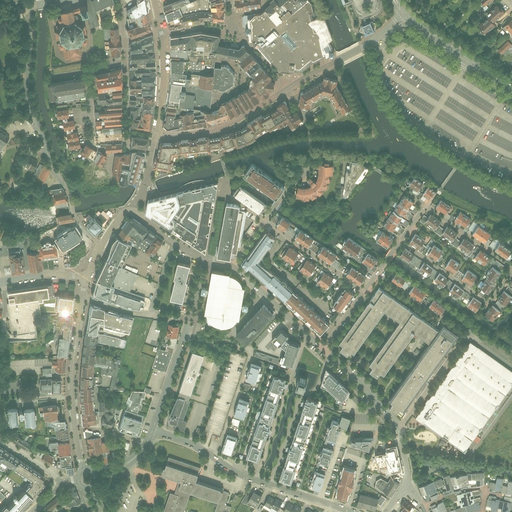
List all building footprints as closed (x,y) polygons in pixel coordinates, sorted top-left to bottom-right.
[(83,0),(88,15),(86,15),(90,27),(98,24),(95,13),(114,5),(112,0),(83,0)] [(148,10),(146,0),(137,0),(135,1),(133,3),(135,5),(128,10),(125,12),(128,18),(148,10)] [(188,0),(181,0),(163,8),(165,12),(181,6),(184,15),(192,13),(189,2),(188,0)] [(194,0),(189,2),(192,13),(199,11),(215,11),(214,4),(212,4),(211,0),(194,0)] [(234,0),(236,8),(238,8),(238,10),(246,9),(246,7),(261,5),(259,0),(234,0)] [(325,59),(329,57),(330,57),(331,57),(332,57),(333,56),(333,55),(333,54),(333,53),(332,52),(329,42),(332,39),(325,19),(316,18),(312,19),(311,13),(315,13),(313,4),(308,0),(276,0),(261,13),(256,14),(245,15),(246,28),(247,28),(247,29),(247,30),(247,31),(248,32),(250,32),(250,41),(253,40),(256,44),(255,45),(270,62),(274,62),(282,72),(295,72),(311,60),(313,62),(324,56),(325,59)] [(347,0),(351,10),(354,14),(357,17),(361,19),(364,19),(367,19),(370,19),(374,17),(376,16),(378,13),(380,10),(382,8),(382,3),(381,0),(347,0)] [(490,22),(503,9),(496,1),(483,13),(486,17),(476,26),(484,34),(494,25),(490,22)] [(215,11),(214,21),(224,22),(224,12),(224,3),(214,4),(215,11)] [(181,6),(165,12),(166,20),(181,16),(184,15),(181,6)] [(59,25),(57,24),(56,27),(57,27),(55,31),(54,31),(55,32),(57,42),(56,42),(57,43),(59,44),(58,45),(59,48),(61,49),(63,49),(65,59),(71,58),(71,60),(81,58),(80,54),(81,53),(79,47),(80,47),(81,47),(81,46),(82,44),(83,45),(86,44),(87,42),(86,40),(85,39),(86,37),(87,37),(87,36),(85,26),(85,25),(84,25),(81,23),(82,22),(79,20),(79,21),(76,19),(77,17),(77,15),(75,14),(74,14),(74,15),(73,15),(73,12),(80,10),(79,7),(72,9),(60,12),(61,17),(59,17),(58,19),(58,21),(60,22),(59,25)] [(150,20),(148,10),(128,18),(129,29),(150,20)] [(195,23),(201,21),(199,11),(192,13),(195,23)] [(201,21),(214,21),(215,11),(199,11),(201,21)] [(184,25),(195,23),(192,13),(184,15),(181,16),(184,25)] [(184,25),(181,16),(166,20),(168,29),(169,30),(184,25)] [(511,25),(511,18),(511,17),(502,25),(507,30),(511,25)] [(152,28),(150,20),(129,29),(127,29),(131,37),(152,28)] [(371,21),(362,25),(362,26),(361,26),(361,28),(360,29),(360,30),(359,30),(360,32),(361,32),(362,32),(363,33),(364,33),(365,33),(365,34),(375,30),(374,29),(375,29),(375,28),(376,28),(375,27),(376,26),(376,25),(377,25),(376,23),(375,24),(375,23),(374,23),(373,22),(372,21),(371,22),(371,21)] [(111,56),(120,55),(119,51),(121,50),(121,43),(119,44),(118,29),(104,30),(105,50),(111,50),(111,56)] [(216,46),(218,37),(200,33),(169,38),(170,48),(187,49),(201,50),(201,62),(214,64),(215,56),(216,46)] [(152,36),(130,44),(130,54),(143,52),(142,47),(153,44),(152,36)] [(511,45),(508,42),(500,50),(503,53),(511,45)] [(227,58),(228,48),(221,47),(216,46),(215,56),(219,57),(227,58)] [(239,64),(249,56),(241,47),(238,50),(228,48),(227,58),(235,59),(239,64)] [(201,50),(187,49),(187,56),(186,61),(201,62),(201,50)] [(155,61),(154,51),(143,52),(130,54),(130,64),(155,61)] [(245,72),(256,64),(249,56),(239,64),(245,72)] [(186,61),(170,60),(170,71),(213,76),(213,69),(214,64),(201,62),(186,61)] [(155,68),(155,61),(130,64),(130,70),(136,70),(144,69),(144,68),(155,68)] [(55,73),(82,69),(81,64),(54,68),(55,73)] [(252,80),(262,71),(256,64),(245,72),(252,80)] [(217,69),(213,69),(213,76),(211,89),(216,89),(218,89),(218,91),(222,91),(232,86),(233,76),(226,68),(221,67),(220,69),(217,69)] [(121,77),(121,68),(94,74),(95,80),(96,80),(121,77)] [(155,76),(155,68),(144,68),(144,69),(136,70),(136,76),(141,76),(155,76)] [(170,71),(169,83),(211,89),(213,76),(170,71)] [(262,71),(252,80),(250,88),(258,101),(269,95),(269,91),(272,91),(273,82),(270,82),(270,79),(262,71)] [(154,88),(155,76),(141,76),(141,79),(141,87),(154,88)] [(121,88),(121,77),(96,80),(97,91),(121,88)] [(299,94),(297,104),(308,108),(309,102),(320,96),(328,97),(335,109),(337,108),(341,114),(351,109),(347,102),(345,102),(335,85),(336,80),(323,77),(322,81),(299,94)] [(46,84),(48,99),(56,98),(56,100),(85,96),(83,79),(46,84)] [(130,94),(141,94),(141,87),(141,79),(130,79),(130,83),(129,83),(129,90),(130,90),(130,94)] [(209,110),(211,89),(169,83),(166,104),(174,105),(194,108),(209,110)] [(153,96),(154,88),(141,87),(141,94),(141,95),(153,96)] [(249,107),(258,101),(250,88),(242,94),(249,107)] [(121,103),(121,97),(110,98),(105,98),(105,94),(94,94),(94,97),(96,97),(97,104),(106,104),(121,103)] [(244,109),(249,107),(242,94),(235,98),(241,111),(244,109)] [(235,114),(241,111),(235,98),(228,101),(235,114)] [(221,120),(235,114),(228,101),(219,105),(221,110),(218,111),(221,120)] [(293,114),(285,101),(276,105),(278,108),(261,118),(260,116),(247,123),(248,125),(239,130),(219,137),(220,150),(224,152),(236,148),(248,144),(256,139),(254,137),(268,129),(269,131),(277,126),(278,129),(287,123),(290,128),(302,121),(297,112),(293,114)] [(121,111),(121,103),(106,104),(107,109),(104,109),(104,112),(109,112),(110,112),(121,111)] [(174,105),(166,104),(165,114),(173,115),(174,105)] [(182,128),(196,125),(194,108),(174,105),(173,115),(172,118),(180,117),(182,126),(182,128)] [(137,127),(139,106),(130,106),(130,119),(131,127),(137,127)] [(152,119),(153,108),(139,106),(137,127),(150,129),(152,119)] [(204,125),(216,122),(212,113),(209,110),(194,108),(196,125),(203,124),(204,125)] [(66,109),(55,110),(57,119),(61,118),(63,130),(65,129),(66,134),(65,134),(66,141),(77,139),(76,132),(72,132),(71,129),(73,128),(72,121),(66,122),(66,118),(68,118),(66,109)] [(219,121),(221,120),(218,111),(215,112),(212,113),(216,122),(219,121)] [(173,115),(165,114),(164,121),(161,121),(161,125),(166,129),(182,126),(180,117),(172,118),(173,115)] [(0,149),(1,150),(10,137),(0,130),(0,149)] [(121,144),(123,144),(123,132),(103,134),(98,134),(100,144),(121,144)] [(146,139),(130,137),(129,145),(144,148),(146,139)] [(207,138),(208,151),(220,150),(219,137),(207,138)] [(153,156),(151,167),(169,171),(179,168),(181,164),(186,163),(193,161),(202,158),(208,156),(208,151),(207,138),(195,139),(196,141),(188,141),(187,140),(176,140),(176,142),(159,142),(156,156),(153,156)] [(77,139),(66,141),(68,149),(71,148),(86,157),(91,148),(84,144),(82,148),(79,146),(77,139)] [(121,152),(121,144),(100,144),(100,147),(106,147),(106,152),(107,153),(121,152)] [(91,148),(86,157),(101,166),(107,156),(98,150),(97,152),(91,148)] [(130,155),(115,156),(111,175),(117,176),(116,182),(119,182),(119,185),(126,186),(126,181),(135,183),(139,171),(140,166),(144,152),(130,152),(130,155)] [(27,156),(22,168),(32,173),(38,161),(27,156)] [(297,185),(295,196),(303,197),(305,199),(310,198),(310,196),(312,197),(317,194),(317,192),(321,193),(324,190),(322,188),(324,186),(326,187),(327,180),(330,180),(330,172),(333,172),(333,163),(320,162),(319,171),(318,176),(315,179),(310,175),(307,177),(312,183),(309,185),(305,185),(300,185),(297,185)] [(346,196),(349,193),(368,169),(360,163),(351,162),(350,167),(348,167),(344,193),(345,195),(346,196)] [(251,163),(242,175),(255,184),(263,190),(267,193),(274,198),(282,186),(270,178),(251,163)] [(44,183),(49,171),(43,168),(44,166),(40,164),(35,175),(39,177),(37,180),(44,183)] [(94,184),(94,183),(99,182),(97,172),(90,173),(90,172),(86,173),(86,174),(80,175),(82,185),(88,184),(88,185),(94,184)] [(414,176),(409,184),(408,186),(407,186),(405,188),(417,197),(421,191),(419,189),(423,182),(414,176)] [(147,200),(145,213),(206,253),(217,183),(147,200)] [(428,186),(422,194),(429,199),(435,191),(428,186)] [(53,193),(55,207),(67,205),(65,192),(62,187),(46,189),(47,194),(53,193)] [(241,188),(235,196),(259,213),(265,206),(241,188)] [(405,195),(396,208),(405,215),(415,202),(405,195)] [(441,199),(435,207),(446,215),(451,207),(441,199)] [(226,204),(217,256),(230,259),(231,254),(236,255),(244,212),(238,211),(239,206),(226,204)] [(393,211),(384,224),(393,231),(403,218),(393,211)] [(461,212),(455,220),(466,228),(471,220),(461,212)] [(54,216),(56,224),(73,222),(72,216),(70,217),(70,214),(54,216)] [(430,214),(425,222),(435,229),(440,221),(430,214)] [(94,218),(85,226),(93,235),(107,222),(102,216),(97,221),(94,218)] [(280,220),(277,225),(286,231),(292,223),(283,217),(280,220)] [(129,220),(121,231),(141,242),(147,232),(139,227),(129,220)] [(75,225),(54,238),(61,250),(68,246),(82,237),(75,225)] [(480,226),(474,235),(485,243),(491,234),(480,226)] [(448,227),(443,235),(453,241),(458,234),(448,227)] [(242,261),(266,281),(273,273),(259,259),(277,237),(268,230),(242,261)] [(118,237),(132,245),(137,248),(141,242),(121,231),(118,237)] [(301,231),(296,238),(309,246),(314,239),(301,231)] [(381,231),(375,240),(386,247),(392,238),(381,231)] [(141,242),(137,248),(146,252),(155,237),(147,232),(141,242)] [(415,233),(409,242),(419,248),(425,239),(415,233)] [(121,264),(132,245),(118,237),(105,256),(121,264)] [(155,237),(146,252),(155,258),(164,243),(155,237)] [(349,238),(342,247),(355,256),(361,247),(349,238)] [(465,240),(460,247),(469,254),(474,246),(465,240)] [(511,248),(502,242),(496,250),(507,258),(511,249),(511,248)] [(39,251),(27,253),(29,269),(42,267),(41,258),(58,255),(57,248),(54,244),(38,246),(39,251)] [(433,244),(427,253),(436,260),(442,251),(433,244)] [(324,246),(318,253),(331,262),(336,255),(324,246)] [(288,247),(281,257),(290,263),(297,254),(288,247)] [(405,248),(400,256),(410,262),(414,255),(405,248)] [(480,251),(475,258),(484,265),(489,257),(480,251)] [(21,253),(9,255),(12,273),(24,271),(21,253)] [(369,254),(363,262),(372,268),(378,260),(369,254)] [(121,264),(105,256),(97,278),(106,281),(122,288),(130,291),(137,273),(121,264)] [(452,258),(446,267),(455,273),(461,264),(452,258)] [(306,260),(299,270),(308,276),(315,267),(306,260)] [(191,265),(179,262),(175,278),(177,279),(172,298),(184,301),(189,281),(187,280),(191,265)] [(424,262),(419,269),(429,276),(434,268),(424,262)] [(490,267),(484,276),(486,277),(479,288),(488,294),(495,285),(493,283),(500,273),(490,267)] [(352,269),(347,277),(359,285),(364,278),(352,269)] [(467,269),(461,278),(470,285),(476,276),(467,269)] [(322,270),(314,280),(316,281),(324,272),(322,270)] [(229,273),(211,271),(208,288),(207,294),(204,314),(206,314),(207,316),(207,318),(208,320),(210,322),(209,323),(210,324),(211,326),(211,327),(216,325),(219,327),(226,327),(229,326),(233,325),(235,323),(237,320),(239,320),(241,309),(242,304),(245,288),(243,288),(242,285),(240,282),(238,279),(235,277),(232,276),(229,275),(229,273)] [(323,272),(316,282),(326,289),(333,279),(323,272)] [(266,281),(286,300),(294,291),(273,273),(266,281)] [(397,273),(392,280),(401,286),(406,279),(397,273)] [(439,273),(434,280),(444,286),(449,279),(439,273)] [(106,281),(97,278),(92,295),(128,307),(142,309),(145,298),(130,291),(122,288),(106,281)] [(454,284),(449,291),(459,298),(464,291),(454,284)] [(9,302),(7,302),(12,337),(12,339),(37,338),(34,312),(40,311),(39,301),(42,301),(42,297),(53,296),(52,285),(7,291),(9,302)] [(416,287),(411,294),(420,301),(426,293),(416,287)] [(353,294),(345,288),(333,304),(341,310),(353,294)] [(379,289),(340,344),(343,346),(341,350),(348,355),(351,351),(355,354),(385,312),(400,323),(369,365),(374,368),(371,372),(378,377),(381,373),(385,375),(415,334),(430,345),(391,399),(395,402),(391,407),(398,412),(401,407),(405,410),(458,336),(444,326),(440,332),(379,289)] [(511,296),(503,290),(497,300),(506,306),(511,296)] [(294,291),(286,300),(321,333),(329,325),(294,291)] [(56,313),(71,311),(73,295),(56,293),(56,296),(53,296),(42,297),(42,301),(39,301),(40,311),(55,311),(56,313)] [(473,297),(468,304),(477,310),(482,303),(473,297)] [(435,300),(430,306),(438,313),(441,315),(446,308),(435,300)] [(262,301),(234,332),(243,340),(272,309),(262,301)] [(491,304),(484,314),(493,320),(500,311),(491,304)] [(105,309),(90,305),(88,314),(103,317),(105,309)] [(129,333),(133,316),(105,309),(103,317),(101,326),(129,333)] [(69,327),(71,327),(72,316),(59,314),(58,326),(59,326),(69,327)] [(103,317),(88,314),(84,332),(99,335),(101,326),(103,317)] [(179,327),(168,325),(166,336),(171,337),(177,338),(179,327)] [(57,356),(66,357),(69,327),(59,326),(58,337),(56,356),(57,356)] [(284,349),(280,362),(291,366),(298,345),(288,342),(284,338),(286,336),(280,330),(270,341),(277,347),(279,345),(284,349)] [(84,332),(83,341),(95,343),(125,348),(126,340),(111,337),(99,335),(84,332)] [(158,349),(152,367),(166,372),(177,338),(171,337),(166,351),(158,349)] [(511,369),(471,340),(415,417),(424,423),(446,439),(463,452),(511,384),(511,369)] [(83,341),(82,352),(94,353),(95,343),(83,341)] [(191,351),(169,421),(176,423),(174,428),(183,430),(186,421),(183,420),(203,355),(191,351)] [(273,361),(274,356),(256,351),(254,357),(273,361)] [(82,352),(81,364),(93,365),(94,353),(82,352)] [(206,354),(185,419),(189,421),(187,430),(196,433),(198,428),(211,432),(221,435),(247,357),(241,355),(231,352),(228,361),(206,354)] [(118,377),(121,360),(94,353),(93,365),(107,365),(105,374),(113,376),(118,377)] [(56,372),(65,373),(66,357),(57,356),(57,361),(53,361),(52,367),(56,368),(56,372)] [(93,365),(81,364),(80,375),(92,375),(93,365)] [(250,364),(245,379),(256,383),(261,367),(250,364)] [(52,376),(51,368),(42,368),(43,376),(52,376)] [(349,391),(326,371),(322,386),(327,388),(336,398),(336,401),(345,404),(349,391)] [(272,373),(244,455),(258,459),(285,378),(272,373)] [(80,375),(80,385),(92,384),(92,375),(80,375)] [(118,377),(113,376),(110,388),(116,390),(119,377),(118,377)] [(306,378),(299,376),(297,384),(304,386),(306,378)] [(41,391),(60,391),(60,379),(41,379),(41,391)] [(80,385),(80,399),(93,397),(94,397),(94,384),(92,384),(80,385)] [(124,408),(118,429),(136,435),(143,415),(137,413),(139,409),(140,410),(142,404),(140,403),(142,398),(144,399),(146,391),(132,390),(126,409),(124,408)] [(93,397),(80,399),(81,412),(93,412),(93,397)] [(288,452),(279,478),(293,483),(320,401),(307,397),(305,402),(304,401),(302,406),(304,406),(290,447),(289,447),(287,451),(288,452)] [(238,399),(234,414),(241,417),(244,418),(249,402),(238,399)] [(57,417),(56,404),(38,405),(39,412),(43,411),(43,418),(57,417)] [(25,426),(35,425),(35,417),(36,417),(36,413),(35,413),(35,410),(24,410),(24,412),(17,413),(17,410),(8,410),(9,424),(18,424),(18,419),(25,418),(25,426)] [(81,412),(82,426),(96,425),(95,411),(93,412),(81,412)] [(113,416),(106,413),(105,417),(104,417),(102,424),(113,428),(116,421),(112,419),(113,416)] [(330,426),(328,432),(329,432),(327,438),(336,441),(340,430),(339,429),(340,427),(346,429),(350,419),(342,416),(340,423),(333,421),(331,426),(330,426)] [(233,418),(231,424),(238,427),(240,421),(233,418)] [(55,428),(56,437),(68,436),(67,426),(65,426),(65,419),(47,421),(48,425),(54,424),(54,428),(55,428)] [(101,441),(100,434),(85,431),(89,455),(99,454),(101,463),(112,461),(111,452),(118,451),(116,439),(101,441)] [(12,440),(28,450),(32,445),(16,434),(12,440)] [(227,435),(222,450),(233,453),(237,438),(231,436),(227,435)] [(374,438),(354,438),(354,440),(351,439),(350,443),(355,446),(355,444),(369,450),(374,438)] [(65,466),(72,465),(69,441),(58,443),(58,441),(49,442),(50,450),(58,449),(60,466),(65,466)] [(121,448),(127,450),(129,443),(123,441),(121,448)] [(401,469),(396,446),(386,448),(387,453),(377,455),(379,467),(388,465),(388,469),(391,469),(392,471),(401,469)] [(320,458),(318,462),(327,466),(333,451),(323,448),(322,452),(320,453),(320,454),(319,455),(320,458)] [(6,463),(12,467),(17,461),(0,449),(0,468),(1,469),(6,463)] [(46,453),(42,459),(50,465),(54,459),(46,453)] [(199,468),(168,458),(163,474),(180,480),(176,494),(170,492),(164,511),(182,511),(188,493),(216,502),(213,510),(220,511),(225,511),(228,505),(223,503),(227,490),(195,480),(199,468)] [(17,461),(12,467),(32,481),(23,490),(31,497),(43,484),(40,481),(43,478),(17,461)] [(73,465),(72,465),(65,466),(66,473),(74,472),(73,465)] [(343,465),(334,497),(348,500),(356,469),(343,465)] [(314,471),(309,487),(315,489),(313,493),(318,495),(326,471),(322,470),(320,473),(314,471)] [(484,473),(474,474),(474,480),(476,480),(476,482),(476,486),(483,486),(483,479),(484,478),(484,473)] [(450,476),(443,477),(447,491),(453,489),(453,486),(459,484),(460,487),(469,486),(468,481),(472,481),(471,474),(468,474),(468,476),(457,477),(457,476),(450,478),(450,476)] [(376,481),(375,487),(392,497),(400,484),(390,478),(388,482),(381,478),(376,481)] [(511,480),(509,480),(508,486),(502,485),(504,479),(496,478),(495,484),(491,483),(489,489),(502,492),(501,493),(505,494),(511,495),(511,480)] [(441,479),(419,488),(423,496),(429,494),(430,496),(438,493),(436,489),(444,486),(441,479)] [(69,507),(81,502),(75,487),(63,491),(69,507)] [(377,503),(381,506),(386,498),(371,488),(365,495),(360,494),(357,505),(376,509),(377,503)] [(4,507),(9,511),(17,511),(31,497),(23,490),(22,489),(4,507)] [(247,494),(243,501),(255,508),(262,497),(253,491),(250,496),(247,494)] [(459,500),(461,507),(479,503),(482,502),(481,498),(475,500),(474,496),(480,495),(479,491),(473,493),(463,496),(461,492),(446,496),(447,500),(454,498),(455,502),(459,500)] [(497,498),(489,496),(487,507),(491,508),(490,511),(497,511),(498,509),(501,509),(500,511),(509,511),(510,510),(511,509),(511,495),(505,494),(504,500),(500,499),(499,501),(496,501),(497,498)] [(60,502),(56,497),(46,505),(50,510),(60,502)] [(270,498),(265,505),(271,508),(272,507),(277,510),(276,511),(280,511),(282,508),(279,506),(282,502),(276,499),(275,501),(270,498)] [(408,511),(412,506),(406,501),(401,507),(403,508),(402,509),(402,510),(405,511),(408,511)] [(446,507),(444,503),(431,508),(432,511),(456,511),(455,509),(451,511),(449,506),(446,507)] [(456,511),(481,511),(479,503),(461,507),(455,509),(456,511)]
